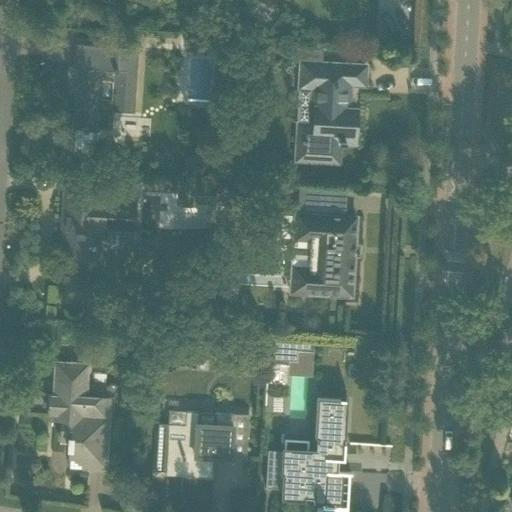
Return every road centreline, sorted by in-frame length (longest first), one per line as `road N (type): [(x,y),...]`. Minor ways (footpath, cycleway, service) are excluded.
road 1 (tertiary): [(451,326),(468,0)]
road 2 (tertiary): [(439,511),(451,326)]
road 3 (residential): [(0,248),(9,69)]
